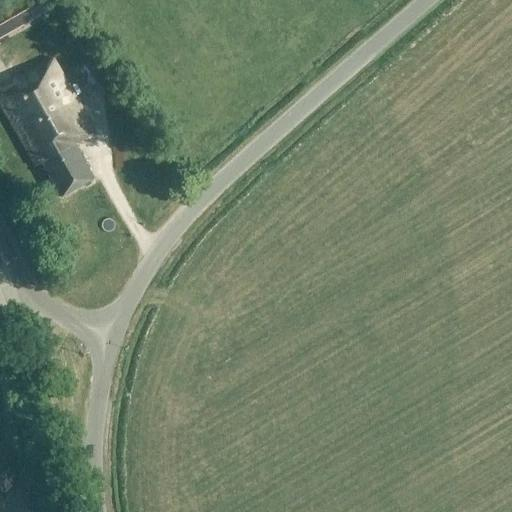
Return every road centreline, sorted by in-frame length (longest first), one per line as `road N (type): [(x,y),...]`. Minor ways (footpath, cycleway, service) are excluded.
road 1 (unclassified): [(109,337),(154,254),(190,209),(428,0)]
road 2 (tertiary): [(95,511),(93,417),(109,337)]
road 3 (tertiary): [(109,337),(35,301),(0,234)]
